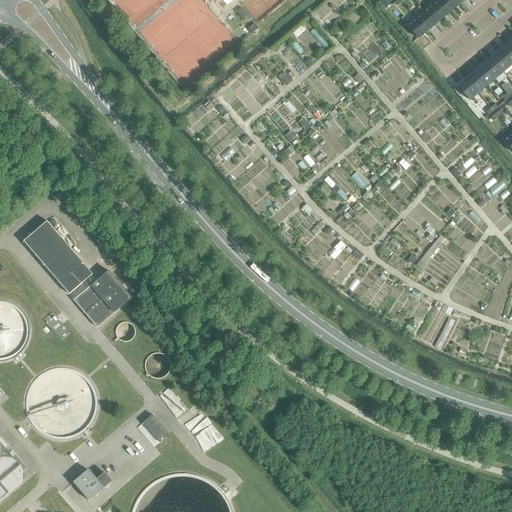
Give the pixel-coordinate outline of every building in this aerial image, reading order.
[(435,0),(431,4),(442,17),(451,10),(441,0),(435,0)] [(441,0),(451,10),(459,3),(455,0),(441,0)] [(423,11),(434,24),(442,17),(431,4),(423,11)] [(249,17),(241,7),(235,12),(244,22),(249,17)] [(414,18),(426,31),(434,24),(423,11),(414,18)] [(414,18),(406,25),(417,39),(426,31),(414,18)] [(499,51),(510,65),(511,63),(511,50),(507,44),(499,51)] [(491,58),(502,72),(510,65),(499,51),(491,58)] [(309,58),(304,63),(308,67),(313,63),(309,58)] [(482,65),(494,79),(502,72),(491,58),(482,65)] [(474,72),(486,86),(494,79),(482,65),(474,72)] [(466,79),(477,93),(486,86),(474,72),(466,79)] [(281,80),(286,86),(292,81),(287,75),(281,80)] [(466,79),(457,86),(469,100),(477,93),(466,79)] [(505,83),(501,87),(507,94),(511,90),(505,83)] [(355,90),(350,95),(354,99),(358,95),(355,90)] [(304,119),(299,124),(306,131),(310,127),(304,119)] [(292,132),(286,137),(290,142),(296,137),(292,132)] [(511,134),(511,132),(502,140),(511,151),(511,134)] [(51,191),(58,200),(62,197),(54,188),(51,191)] [(39,225),(23,239),(94,321),(124,295),(104,272),(90,285),(39,225)] [(412,256),(408,260),(413,264),(416,260),(412,256)] [(119,324),(118,326),(116,329),(115,333),(116,336),(118,339),(122,341),(125,342),(129,341),(132,339),(134,336),(135,332),(134,329),(132,326),(129,323),(125,323),(122,323),(119,324)] [(148,357),(147,359),(145,362),(145,366),(145,369),(146,371),(148,375),(151,378),(154,379),(157,379),(160,379),(163,378),(166,376),(168,374),(169,371),(170,368),(170,366),(170,362),(168,359),(167,357),(163,355),(160,354),(158,353),(155,354),(152,354),(148,357)] [(159,442),(159,443),(169,434),(168,434),(152,416),(152,415),(142,423),(143,424),(143,423),(159,442)] [(103,489),(103,488),(88,470),(73,482),(88,500),(88,501),(103,488),(103,489)]
